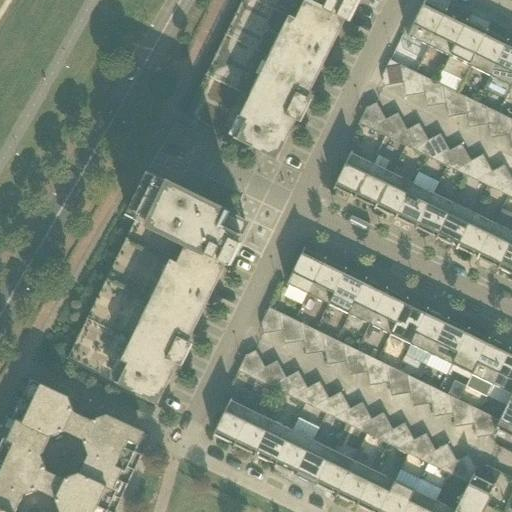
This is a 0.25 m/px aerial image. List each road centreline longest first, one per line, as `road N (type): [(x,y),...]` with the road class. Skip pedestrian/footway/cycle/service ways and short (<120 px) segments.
road 1 (residential): [(305,511),(178,450),(297,208)]
road 2 (secondary): [(0,319),(181,0)]
road 3 (residential): [(511,315),(297,208)]
road 4 (residential): [(297,208),(397,0)]
road 5 (residential): [(184,151),(297,208)]
